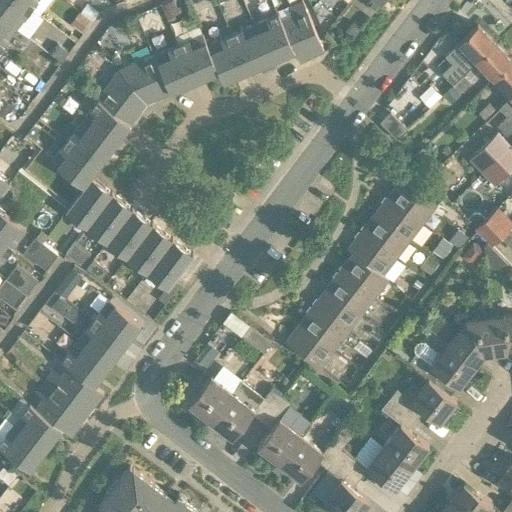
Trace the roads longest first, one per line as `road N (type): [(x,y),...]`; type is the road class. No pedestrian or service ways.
road 1 (residential): [(150,403),(155,369),(430,0)]
road 2 (residential): [(278,511),(160,421),(150,403)]
road 3 (residential): [(51,511),(111,415),(150,403)]
